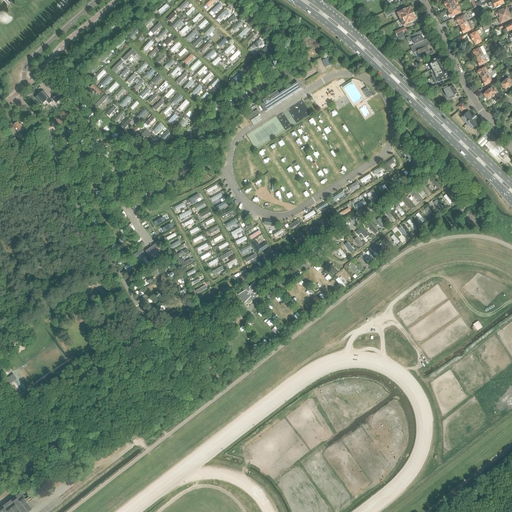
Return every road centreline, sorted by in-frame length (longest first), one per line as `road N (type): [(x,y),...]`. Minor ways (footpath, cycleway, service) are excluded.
road 1 (primary): [(294,0),(346,39),(511,198)]
road 2 (primary): [(511,184),(311,0)]
road 3 (track): [(0,477),(149,362)]
road 4 (residential): [(487,120),(423,0)]
road 5 (track): [(149,362),(174,390),(156,417),(129,412),(120,385)]
road 6 (primary): [(97,0),(31,59),(24,89)]
